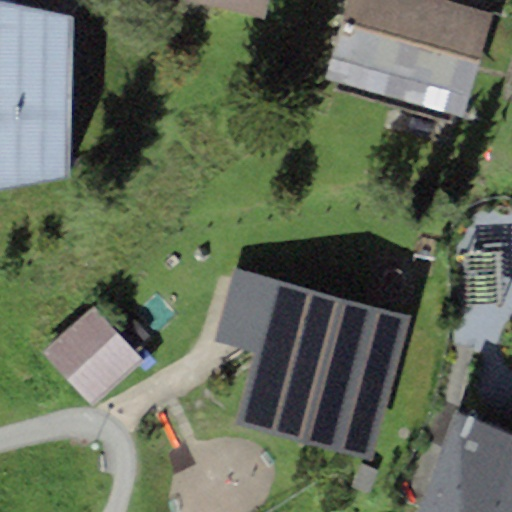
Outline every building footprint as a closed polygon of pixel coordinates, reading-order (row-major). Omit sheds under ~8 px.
[(0,0),(0,188),(68,176),(73,16),(0,0)] [(186,0),(266,17),(269,0),(186,0)] [(454,0),(345,0),(324,79),(463,118),(493,11),(454,0)] [(371,460),(408,317),(233,272),(215,341),(254,351),(235,425),(371,460)] [(92,407),(144,360),(96,308),(44,355),(92,407)] [(511,511),(511,436),(457,414),(418,511),(511,511)]
